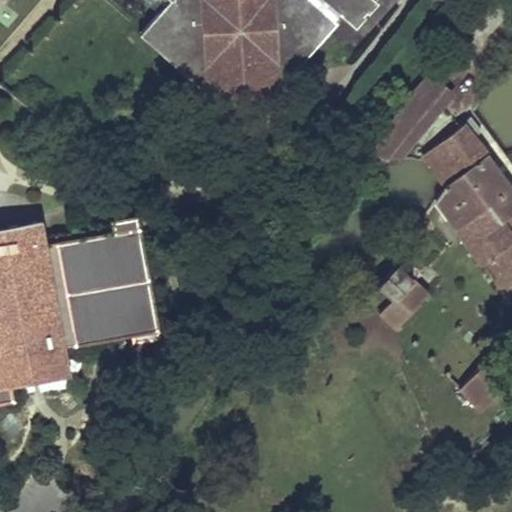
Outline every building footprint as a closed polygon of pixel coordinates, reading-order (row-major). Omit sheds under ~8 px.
[(156,0),(163,6),(134,38),(202,101),(203,93),(269,91),(270,101),(309,59),(314,54),(330,36),(327,34),(339,19),(354,28),(378,3),(374,0),(156,0)] [(369,156),(383,167),(402,157),(452,91),(433,76),(369,156)] [(203,107),(270,105),(270,101),(269,91),(203,93),(202,101),(203,107)] [(511,295),(511,192),(474,141),(482,134),(473,120),(424,157),(443,186),(433,200),(508,298),(511,295)] [(0,401),(12,399),(9,385),(6,369),(35,364),(63,359),(98,352),(158,340),(138,236),(44,255),(39,231),(1,239),(0,239),(0,401)] [(375,285),(383,292),(390,299),(390,300),(410,280),(411,279),(395,264),(375,285)] [(428,296),(410,280),(390,300),(390,299),(354,338),(373,355),(428,296)] [(461,388),(471,397),(482,407),(511,375),(491,355),(461,388)]
